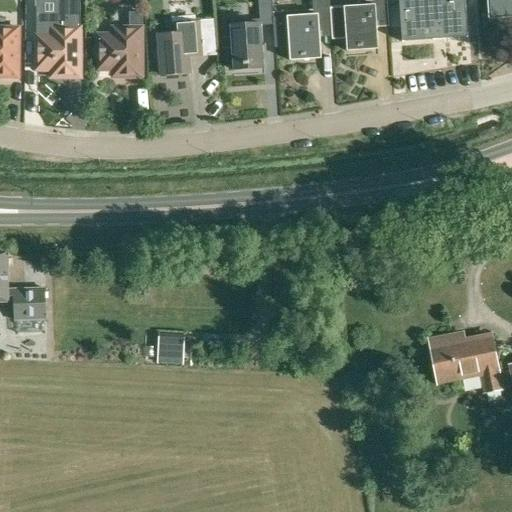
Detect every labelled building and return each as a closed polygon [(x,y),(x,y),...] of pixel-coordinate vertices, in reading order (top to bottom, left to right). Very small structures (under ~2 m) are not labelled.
[(36,35),(36,71),(51,71),(51,77),(51,78),(53,78),(66,78),(81,78),(80,0),(60,0),(60,17),(36,17),(36,35)] [(273,25),(272,18),(271,0),(257,0),(259,24),(261,24),(261,26),(273,25)] [(315,0),(317,15),(319,14),(319,16),(331,15),(330,9),(329,0),(315,0)] [(400,0),(399,0),(402,42),(467,38),(464,0),(400,0)] [(511,16),(511,0),(488,0),(490,18),(511,16)] [(330,9),(331,15),(331,20),(332,20),(333,43),(347,43),(348,55),(350,55),(349,51),(363,50),(378,49),(375,7),(375,5),(374,5),(330,9)] [(317,15),(272,18),(273,25),(275,52),(276,52),(276,50),(290,49),(291,66),(292,66),(292,62),(321,60),(321,61),(322,61),(319,16),(319,14),(317,15)] [(244,18),(230,19),(233,70),(264,68),(261,26),(261,24),(259,24),(244,25),(244,18)] [(202,55),(199,22),(170,24),(171,35),(158,36),(161,76),(189,74),(188,57),(202,55)] [(0,77),(18,78),(19,28),(0,28),(0,77)] [(112,35),(97,35),(97,70),(112,70),(112,77),(142,77),(142,28),(112,28),(112,35)] [(0,254),(0,302),(14,302),(15,321),(46,320),(45,289),(8,290),(8,288),(7,288),(6,254),(0,254)] [(501,389),(498,371),(491,336),(454,343),(453,336),(430,341),(438,383),(481,374),(485,393),(501,389)] [(181,353),(160,352),(160,361),(180,363),(181,353)]
